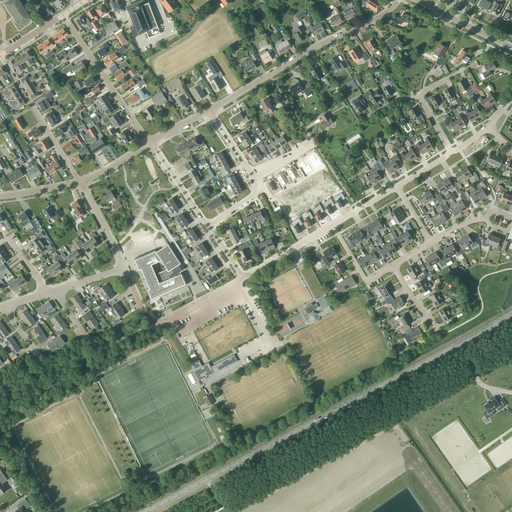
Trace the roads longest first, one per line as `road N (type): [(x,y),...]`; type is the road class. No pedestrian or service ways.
road 1 (secondary): [(146,511),(511,313)]
road 2 (residential): [(210,111),(397,0)]
road 3 (residential): [(148,143),(62,15)]
road 4 (residential): [(79,182),(1,55)]
